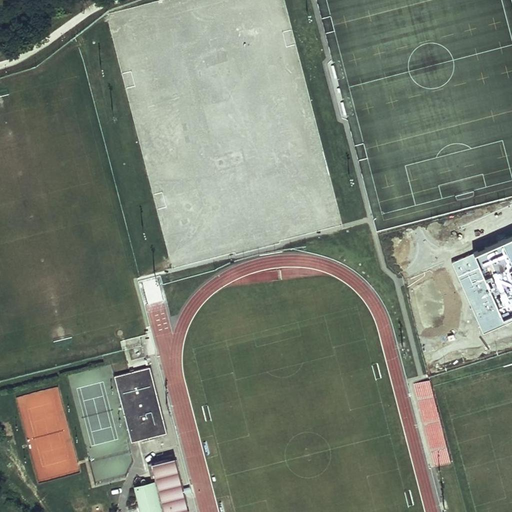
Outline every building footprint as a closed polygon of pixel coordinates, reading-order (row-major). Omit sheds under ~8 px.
[(511,236),(452,262),(483,333),(511,319),(511,236)] [(443,307),(413,315),(425,360),(455,352),(443,307)] [(157,435),(166,433),(161,410),(150,367),(115,376),(131,442),(157,435)] [(432,451),(435,466),(448,464),(444,448),(432,451)] [(154,483),(160,482),(167,511),(187,511),(184,501),(173,457),(158,461),(155,461),(149,463),(154,482),(154,483)] [(158,511),(167,511),(160,482),(154,483),(154,482),(151,483),(158,511)] [(158,511),(151,483),(136,487),(142,511),(158,511)]
